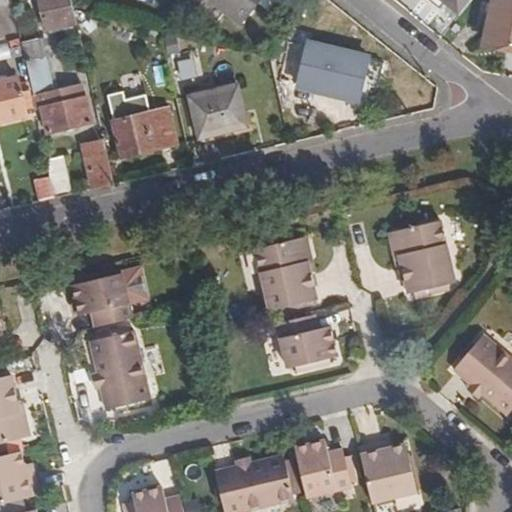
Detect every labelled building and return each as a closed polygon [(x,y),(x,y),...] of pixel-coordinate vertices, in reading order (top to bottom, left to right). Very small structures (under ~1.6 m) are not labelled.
[(76,9),(76,8),(74,0),(41,0),(48,27),(79,20),(76,9)] [(262,0),(212,0),(244,24),(262,0)] [(511,44),(511,0),(496,0),(487,37),(511,44)] [(299,80),(308,44),(311,30),(298,28),(286,77),(299,80)] [(22,42),(38,107),(43,106),(49,131),(92,122),(83,85),(55,91),(48,58),(45,58),(41,38),(22,42)] [(308,44),(299,80),(298,81),(359,95),(363,81),(368,60),(339,54),(340,52),(308,44)] [(368,60),(363,81),(377,84),(382,63),(368,60)] [(0,119),(25,114),(18,75),(0,79),(0,119)] [(238,83),(189,95),(199,138),(247,126),(238,83)] [(166,107),(116,119),(123,155),(175,143),(166,107)] [(114,183),(104,136),(83,141),(94,188),(114,183)] [(63,155),(47,159),(50,173),(56,197),(73,193),(63,155)] [(36,177),(41,201),(56,197),(50,173),(36,177)] [(388,233),(391,246),(398,250),(401,262),(407,288),(453,277),(438,215),(392,227),(388,233)] [(308,256),(313,251),(310,239),(303,235),(254,246),(270,308),(318,296),(311,268),(308,256)] [(398,250),(391,246),(395,264),(401,262),(398,250)] [(317,267),(313,251),(308,256),(311,268),(317,267)] [(91,309),(94,324),(131,315),(120,270),(70,282),(78,313),(91,309)] [(312,311),(279,319),(291,365),(340,353),(332,321),(315,325),(312,311)] [(97,371),(100,381),(106,407),(149,397),(134,328),(90,338),(97,371)] [(479,390),(487,397),(506,413),(511,405),(511,355),(483,331),(452,367),(479,390)] [(29,427),(26,414),(18,408),(17,402),(9,371),(0,373),(0,440),(23,435),(29,427)] [(484,400),(487,397),(479,390),(476,393),(484,400)] [(23,401),(17,402),(18,408),(26,414),(23,401)] [(389,437),(382,439),(383,446),(391,444),(389,437)] [(294,446),(306,496),(350,485),(349,481),(356,479),(352,464),(345,465),(342,449),(327,452),(324,439),(294,446)] [(358,444),(372,501),(417,489),(405,440),(391,444),(383,446),(382,439),(358,444)] [(19,449),(0,453),(0,500),(36,492),(30,468),(23,470),(22,463),(19,449)] [(250,459),(238,462),(213,468),(223,511),(250,511),(293,502),(282,452),(250,459)] [(350,455),(344,457),(345,465),(352,464),(350,455)] [(183,511),(179,494),(163,497),(159,479),(129,487),(131,494),(121,496),(124,511),(183,511)]
